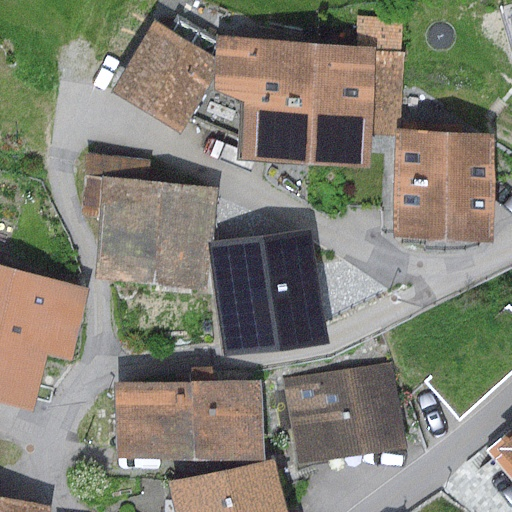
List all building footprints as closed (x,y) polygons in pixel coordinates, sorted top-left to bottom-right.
[(354,46),(214,36),(212,58),(211,81),(210,89),(239,101),(234,158),(364,168),(366,134),(391,136),(396,136),(397,130),(402,52),(400,52),(402,20),(356,17),(354,46)] [(212,58),(151,20),(107,91),(175,134),(211,81),(212,58)] [(389,183),(487,188),(490,133),(459,132),(459,123),(402,121),(401,130),(397,130),(396,136),(391,136),(389,183)] [(213,189),(102,176),(90,277),(201,290),(213,189)] [(487,188),(389,183),(387,235),(485,239),(487,188)] [(308,231),(207,244),(221,353),(322,340),(308,231)] [(0,342),(42,354),(67,360),(86,288),(0,265),(0,342)] [(42,354),(0,342),(0,401),(27,409),(42,354)] [(391,363),(282,380),(295,466),(404,450),(391,363)] [(259,382),(111,383),(112,460),(260,458),(259,382)] [(511,430),(489,450),(511,475),(511,430)] [(279,511),(268,459),(164,482),(170,511),(279,511)] [(45,511),(47,507),(0,498),(0,511),(45,511)]
